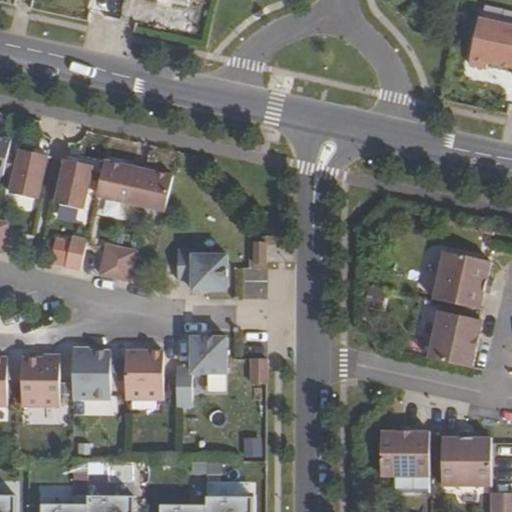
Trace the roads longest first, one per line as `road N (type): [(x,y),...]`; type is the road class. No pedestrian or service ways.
road 1 (residential): [(0,42),(233,103)]
road 2 (residential): [(204,317),(0,273)]
road 3 (residential): [(0,335),(204,317)]
road 4 (residential): [(315,357),(511,397)]
road 5 (residential): [(317,121),(315,320)]
road 6 (residential): [(315,357),(313,511)]
road 7 (unclassified): [(388,136),(394,96),(386,67),(363,40),(331,25)]
road 8 (residential): [(331,25),(294,26),(263,42),(233,103)]
road 9 (residential): [(388,136),(511,158)]
